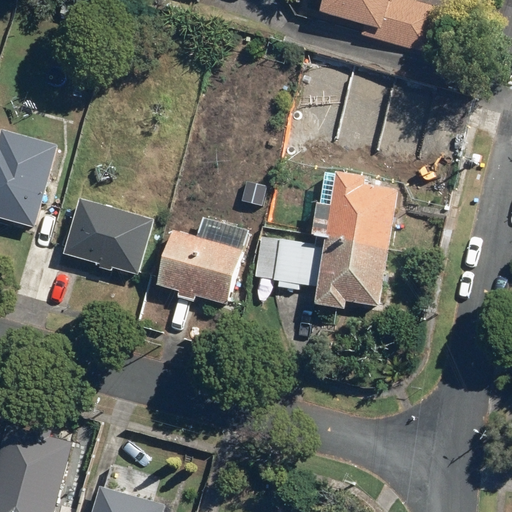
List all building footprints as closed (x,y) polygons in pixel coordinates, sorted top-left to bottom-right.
[(361,39),(430,57),(442,9),(404,0),(300,0),(300,1),(321,6),(317,21),(363,32),(361,39)] [(419,86),(380,77),(374,105),(413,114),(419,86)] [(0,224),(34,234),(57,152),(0,136),(0,137),(0,224)] [(276,289),(314,295),(312,309),(343,314),(344,307),(378,312),(396,194),(362,189),(363,182),(336,178),(326,176),(321,209),(313,208),(307,247),(260,240),(260,241),(254,280),(272,282),(271,284),(277,285),(276,289)] [(153,225),(77,204),(62,261),(97,270),(97,273),(110,277),(111,274),(138,281),(153,225)] [(157,263),(154,291),(175,296),(173,302),(193,307),(194,301),(226,309),(228,282),(241,254),(170,236),(157,263)] [(4,430),(0,443),(0,511),(53,511),(71,447),(48,441),(49,437),(30,432),(29,436),(4,430)] [(89,511),(161,511),(162,509),(96,491),(89,511)]
